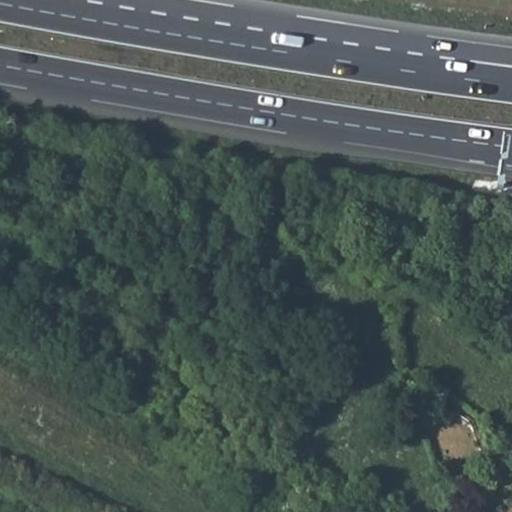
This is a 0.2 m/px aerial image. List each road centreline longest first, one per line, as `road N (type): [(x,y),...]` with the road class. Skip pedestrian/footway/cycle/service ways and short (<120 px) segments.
road 1 (trunk): [(0,64),(511,146)]
road 2 (trunk): [(419,66),(0,1)]
